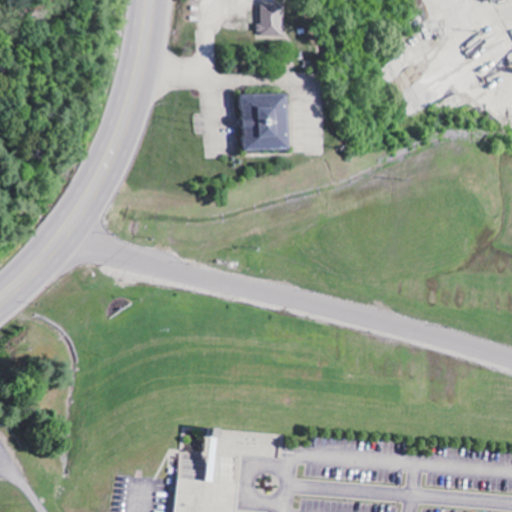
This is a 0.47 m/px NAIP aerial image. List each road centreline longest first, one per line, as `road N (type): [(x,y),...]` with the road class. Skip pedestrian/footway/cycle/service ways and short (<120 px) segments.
road 1 (residential): [(53,244),(511,366)]
road 2 (trunk): [(0,302),(64,230),(101,171),(140,69),(152,0)]
